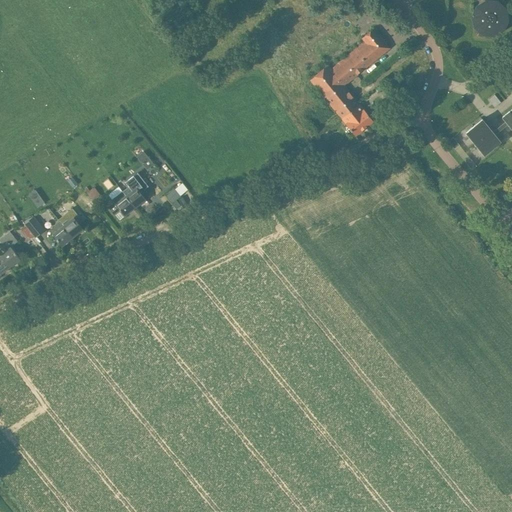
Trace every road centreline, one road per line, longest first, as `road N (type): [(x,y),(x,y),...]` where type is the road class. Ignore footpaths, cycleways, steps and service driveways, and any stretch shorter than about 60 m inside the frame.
road 1 (unclassified): [(0,311),(295,172),(399,126),(425,123)]
road 2 (unclassified): [(425,123),(436,52),(396,0)]
road 3 (unclassified): [(499,221),(425,123)]
